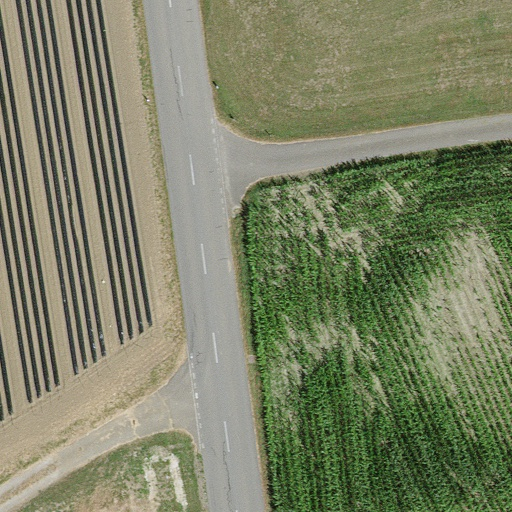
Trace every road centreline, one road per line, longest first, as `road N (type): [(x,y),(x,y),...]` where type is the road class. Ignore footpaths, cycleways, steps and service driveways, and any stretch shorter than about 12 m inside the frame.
road 1 (tertiary): [(166,0),(233,511)]
road 2 (track): [(187,155),(511,136)]
